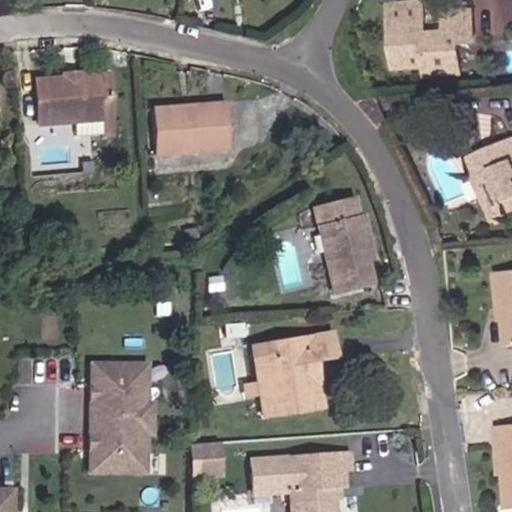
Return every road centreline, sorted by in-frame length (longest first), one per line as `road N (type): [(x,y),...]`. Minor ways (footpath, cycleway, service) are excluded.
road 1 (residential): [(461,511),(410,214),(370,136),(313,81)]
road 2 (residential): [(313,81),(221,49),(126,29),(0,33)]
